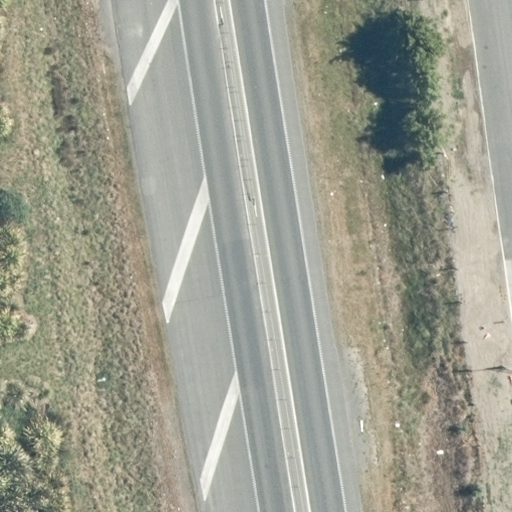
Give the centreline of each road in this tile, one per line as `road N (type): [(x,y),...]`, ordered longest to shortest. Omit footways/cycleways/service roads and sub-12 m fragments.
road 1 (trunk): [(291,511),(208,0)]
road 2 (trunk): [(257,0),(338,511)]
